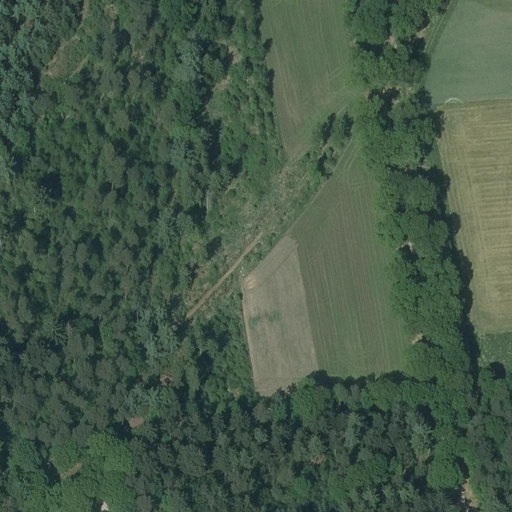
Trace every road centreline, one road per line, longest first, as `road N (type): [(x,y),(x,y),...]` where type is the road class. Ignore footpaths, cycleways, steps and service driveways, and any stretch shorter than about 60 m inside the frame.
road 1 (track): [(0,371),(143,340),(181,321),(295,192),(377,71)]
road 2 (track): [(463,511),(376,67)]
